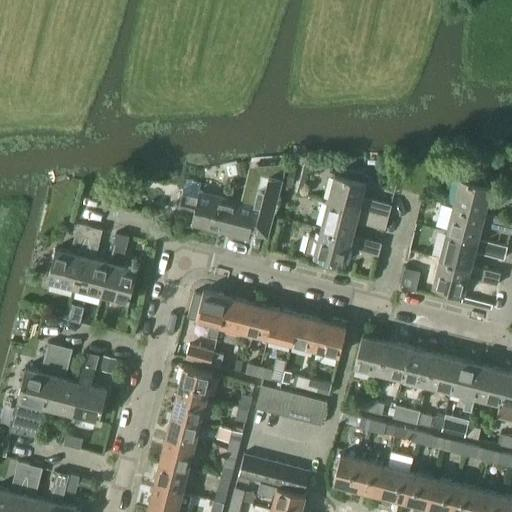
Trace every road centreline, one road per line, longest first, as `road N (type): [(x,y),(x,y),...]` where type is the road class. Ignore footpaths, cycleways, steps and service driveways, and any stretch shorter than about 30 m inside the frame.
road 1 (residential): [(378,306),(172,257)]
road 2 (residential): [(151,354),(32,322)]
road 3 (residential): [(119,471),(151,354)]
road 4 (residential): [(496,334),(378,306)]
